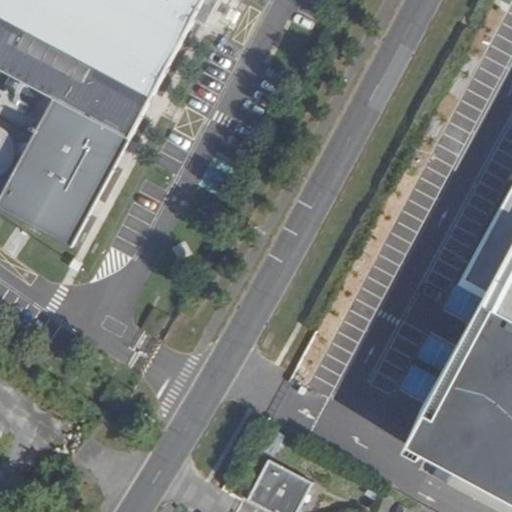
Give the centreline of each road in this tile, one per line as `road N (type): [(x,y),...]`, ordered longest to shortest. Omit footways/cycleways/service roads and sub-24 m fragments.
road 1 (unclassified): [(424,0),(135,511)]
road 2 (unknown): [(121,340),(0,259)]
